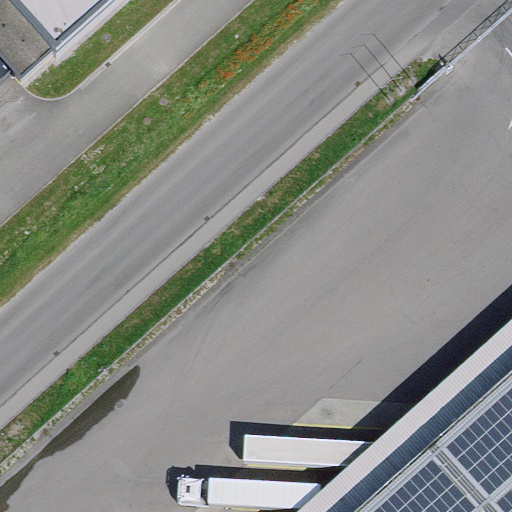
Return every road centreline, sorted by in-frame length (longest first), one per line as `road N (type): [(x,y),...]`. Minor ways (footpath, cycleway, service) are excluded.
road 1 (tertiary): [(396,0),(0,360)]
road 2 (unknown): [(511,175),(122,511)]
